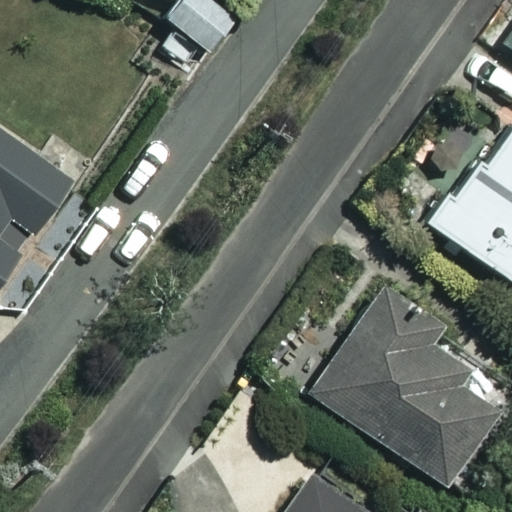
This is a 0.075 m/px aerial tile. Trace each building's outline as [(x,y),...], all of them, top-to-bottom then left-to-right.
[(139,0),(198,40),(221,9),(207,0),(139,0)] [(511,21),(500,39),(511,47),(511,21)] [(511,113),(505,108),(445,192),(438,187),(419,214),(511,280),(511,113)] [(0,258),(60,175),(0,131),(0,258)] [(466,348),(379,287),(308,389),(439,481),(490,408),(446,377),(466,348)] [(233,444),(228,481),(285,490),(291,453),(233,444)] [(371,511),(314,470),(282,511),(371,511)]
